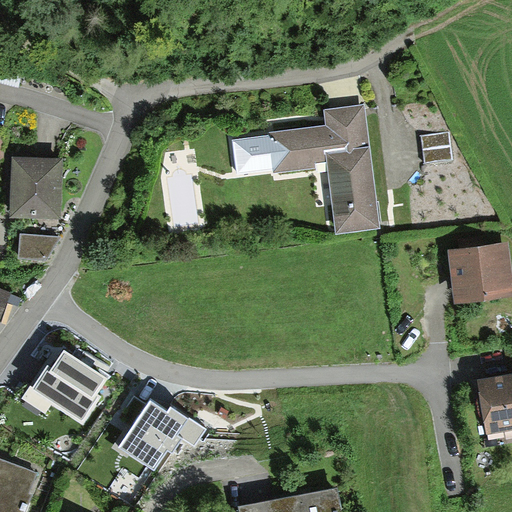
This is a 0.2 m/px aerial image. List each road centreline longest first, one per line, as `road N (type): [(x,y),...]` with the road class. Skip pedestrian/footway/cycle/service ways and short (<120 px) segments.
road 1 (residential): [(45,294),(143,360),(208,379),(435,375)]
road 2 (residential): [(45,294),(137,95)]
